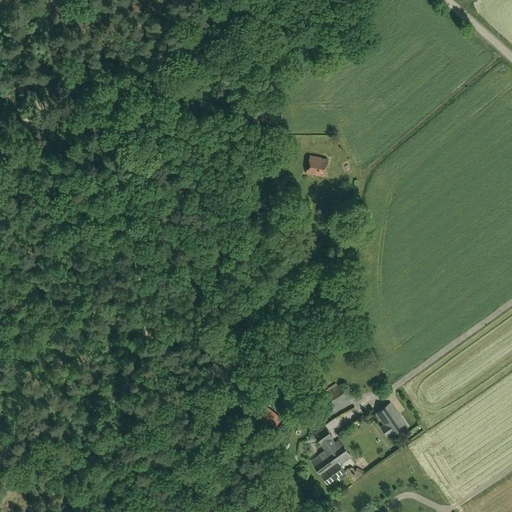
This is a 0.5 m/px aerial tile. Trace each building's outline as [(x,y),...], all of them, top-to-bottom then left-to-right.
[(255,121),(266,119),(264,107),(253,108),(254,115),(252,116),(253,120),(255,120),(255,121)] [(324,176),(328,159),(309,155),(306,172),(324,176)] [(285,187),(287,180),(277,178),(272,177),(267,200),(281,203),(284,187),(285,187)] [(331,405),(348,394),(341,384),(324,395),(331,405)] [(393,433),(406,425),(391,403),(386,406),(378,411),(386,423),(380,426),(387,437),(393,433)] [(255,416),(272,429),(281,418),(264,405),(255,416)] [(336,462),(338,460),(341,464),(353,456),(341,439),(333,445),(330,441),(335,437),(326,425),(315,432),(327,450),(336,462)] [(340,480),(348,474),(341,464),(338,460),(336,462),(327,450),(313,460),(329,483),(337,477),(340,480)] [(362,475),(364,471),(357,467),(354,472),(362,475)] [(303,493),(302,494),(298,485),(286,490),(294,506),(306,500),(303,493)]
